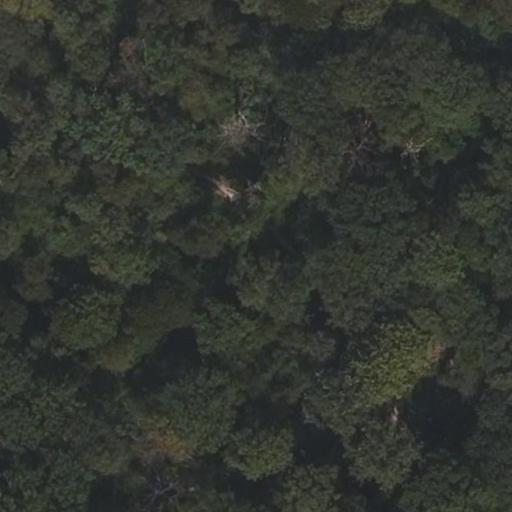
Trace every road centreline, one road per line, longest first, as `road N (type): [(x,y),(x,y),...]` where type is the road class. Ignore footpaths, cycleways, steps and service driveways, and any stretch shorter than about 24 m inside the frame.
road 1 (track): [(0,70),(308,246)]
road 2 (track): [(308,246),(455,511)]
